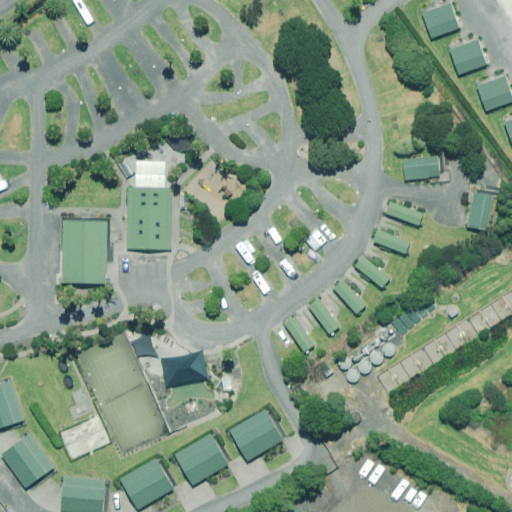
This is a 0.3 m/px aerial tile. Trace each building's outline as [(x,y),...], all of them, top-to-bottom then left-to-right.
[(118,0),(126,11),(134,5),(130,0),(118,0)] [(461,28),(451,3),(424,13),(433,38),(461,28)] [(488,65),(479,40),(452,50),(462,75),(488,65)] [(77,82),(83,81),(87,96),(100,93),(96,78),(93,63),(74,67),(77,82)] [(511,102),(511,92),(506,76),(479,86),(489,111),(511,102)] [(441,156),(407,158),(409,181),(443,178),(441,156)] [(166,244),(167,180),(118,179),(117,244),(166,244)] [(419,201),(382,192),(378,206),(416,215),(419,201)] [(474,192),(466,229),(487,234),(495,197),(474,192)] [(102,277),(103,213),(54,212),(53,277),(102,277)] [(404,233),(367,220),(362,234),(399,247),(404,233)] [(387,271),(356,246),(347,258),(377,282),(387,271)] [(360,299),(334,271),(323,281),(350,310),(360,299)] [(332,321),(311,288),(299,296),(320,329),(332,321)] [(309,338),(288,306),(275,314),(297,347),(309,338)] [(379,366),(382,366),(383,365),(384,365),(385,364),(386,363),(386,361),(387,360),(387,359),(388,360),(389,360),(391,360),(393,358),(394,358),(395,357),(396,355),(396,354),(397,353),(397,351),(397,350),(396,349),(395,347),(395,346),(394,345),(392,345),(391,344),(390,344),(388,344),(387,344),(386,344),(384,345),(383,346),(382,347),(382,348),(381,349),(381,351),(380,351),(379,351),(378,351),(376,351),(375,352),(374,353),(373,354),(372,355),(372,356),(371,357),(371,359),(371,360),(372,361),(372,362),(373,364),(374,364),(375,365),(376,366),(377,366),(379,366)] [(207,378),(202,353),(166,360),(170,385),(207,378)] [(365,375),(366,375),(369,375),(370,375),(371,374),(372,373),(373,372),(374,371),(374,370),(374,368),(374,367),(374,366),(373,364),(373,363),(372,362),(371,361),(370,361),(368,360),(367,360),(366,360),(364,360),(363,361),(362,362),(361,363),(360,364),(360,365),(359,366),(359,367),(359,369),(359,370),(360,371),(360,372),(361,373),(362,374),(363,375),(365,375)] [(359,374),(357,371),(356,370),(355,369),(354,369),(352,369),(351,369),(350,369),(348,370),(347,370),(346,371),(345,372),(345,374),(344,375),(344,376),(344,378),(345,379),(345,380),(346,381),(347,382),(348,383),(349,384),(350,384),(352,384),(353,384),(354,384),(356,384),(357,383),(358,382),(359,381),(359,380),(360,378),(360,377),(360,376),(360,374),(359,374)] [(0,420),(15,415),(0,377),(0,420)] [(257,402),(221,421),(239,453),(274,434),(257,402)] [(111,443),(99,417),(62,434),(73,459),(111,443)] [(205,426),(170,446),(187,478),(223,459),(205,426)] [(47,463),(24,430),(0,446),(0,459),(16,484),(47,463)] [(149,452),(114,471),(131,503),(167,484),(149,452)] [(98,475),(58,471),(55,508),(95,511),(98,475)]
